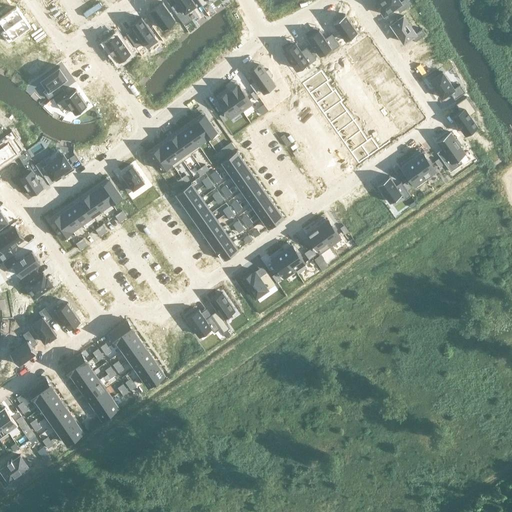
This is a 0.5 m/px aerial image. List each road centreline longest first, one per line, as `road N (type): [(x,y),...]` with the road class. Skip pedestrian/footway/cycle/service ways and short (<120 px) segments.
road 1 (residential): [(358,0),(436,120),(309,210)]
road 2 (residential): [(23,212),(263,39)]
road 3 (residential): [(99,325),(23,212)]
road 4 (residential): [(309,210),(201,286)]
road 5 (residential): [(0,394),(99,325)]
